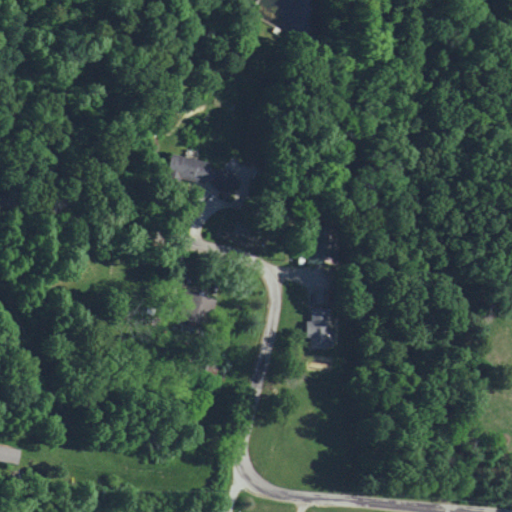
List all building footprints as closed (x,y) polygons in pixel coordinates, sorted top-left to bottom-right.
[(206,161),(166,152),(162,174),(230,190),(233,175),(204,168),(206,161)] [(305,263),(331,263),(332,226),(305,225),(305,263)] [(212,299),(184,290),(175,318),(203,327),(212,299)] [(329,329),(323,329),(324,307),(307,307),(307,319),(302,319),(301,337),(306,337),(306,346),(329,347),(329,329)] [(0,460),(14,464),(17,449),(0,445),(0,460)]
